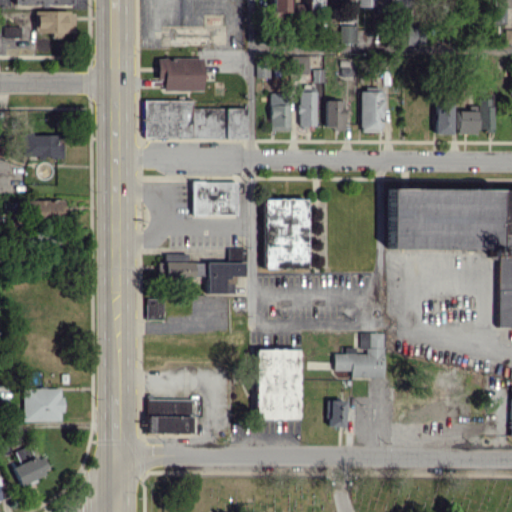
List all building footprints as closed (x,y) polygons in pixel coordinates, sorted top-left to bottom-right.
[(287,0),(270,0),(270,11),(287,11),(287,0)] [(507,0),(494,0),(494,21),(503,21),(504,8),(507,8),(507,0)] [(60,32),(72,32),(73,11),(34,10),(33,32),(50,32),(50,38),(60,38),(60,32)] [(354,24),(336,25),(337,43),(355,42),(354,24)] [(18,37),(18,25),(1,26),(1,37),(18,37)] [(502,43),(511,42),(511,28),(502,29),(502,43)] [(307,55),(291,56),(291,73),(308,73),(307,55)] [(200,57),(155,58),(155,78),(161,78),(161,90),(200,90),(200,57)] [(314,91),(296,90),(295,125),(313,125),(314,91)] [(380,90),(357,90),(357,131),(380,131),(380,90)] [(454,132),(491,131),(491,91),(475,92),(475,110),(454,110),(454,132)] [(267,130),(286,129),(286,92),(267,92),(267,130)] [(244,107),(190,107),(190,100),(141,99),(141,137),(243,138),(244,107)] [(341,100),(322,99),(322,128),(341,128),(341,100)] [(450,133),(449,103),(431,104),(432,133),(450,133)] [(59,133),(20,134),(21,156),(59,156),(59,133)] [(234,213),(234,180),(189,181),(189,214),(234,213)] [(511,188),(387,189),(386,248),(485,248),(485,258),(494,258),(494,326),(511,325),(511,188)] [(30,198),(29,218),(62,219),(63,199),(30,198)] [(304,267),(303,198),(260,199),(262,268),(304,267)] [(143,319),(161,319),(161,298),(144,298),(143,319)] [(381,332),(358,332),(357,351),(353,351),(353,347),(342,346),(342,352),(331,352),(331,370),(348,370),(348,376),(380,376),(381,332)] [(252,348),(251,418),(295,419),(296,349),(252,348)] [(60,420),(59,387),(21,388),(21,420),(60,420)] [(189,399),(144,398),(144,430),(188,431),(189,399)] [(342,399),(325,399),(324,426),(341,426),(342,399)] [(18,484),(48,470),(40,454),(32,457),(25,444),(14,450),(19,462),(9,467),(18,484)]
